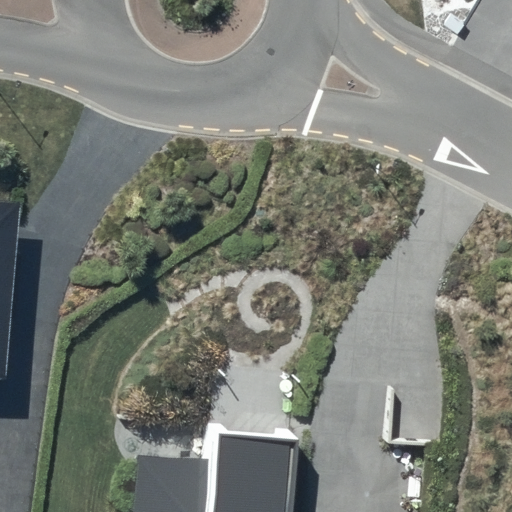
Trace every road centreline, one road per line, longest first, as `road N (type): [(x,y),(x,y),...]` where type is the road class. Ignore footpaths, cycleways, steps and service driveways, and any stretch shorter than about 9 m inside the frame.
road 1 (residential): [(291,44),(241,90),(174,96),(116,61),(91,0)]
road 2 (residential): [(291,44),(511,157)]
